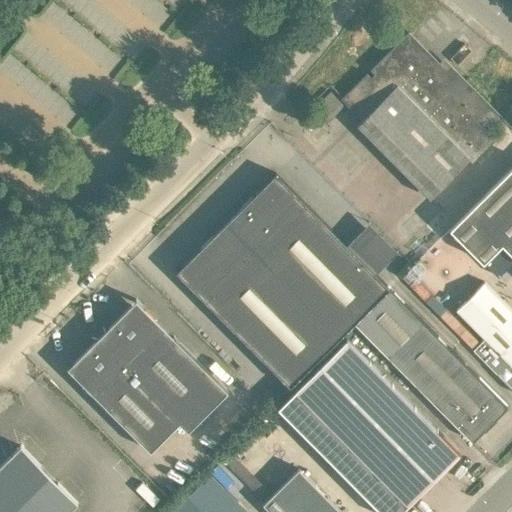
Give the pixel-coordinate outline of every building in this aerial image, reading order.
[(320,132),(375,187),(413,224),(511,125),(420,32),(320,132)] [(511,165),(450,228),(498,277),(511,263),(511,165)] [(346,245),(275,174),(176,272),(289,386),(389,288),(373,274),(375,272),(374,272),(385,261),(387,261),(397,252),(369,223),(346,245)] [(389,287),(400,277),(409,268),(401,260),(387,261),(385,261),(374,272),(375,272),(389,287)] [(456,310),(484,339),(473,350),(504,381),(511,389),(511,310),(484,283),(456,310)] [(387,355),(472,442),(507,407),(422,320),(390,289),(355,324),(387,355)] [(136,300),(105,331),(102,334),(193,425),(227,391),(136,300)] [(102,334),(98,337),(67,368),(150,451),(179,423),(187,431),(193,425),(102,334)] [(381,511),(400,511),(408,504),(459,453),(348,338),(278,407),(381,511)] [(0,511),(69,511),(78,503),(20,445),(0,465),(0,511)] [(233,453),(217,469),(230,483),(240,473),(261,495),(267,489),(233,453)] [(271,511),(342,511),(299,468),(263,503),(271,511)] [(170,511),(248,511),(210,473),(170,511)]
